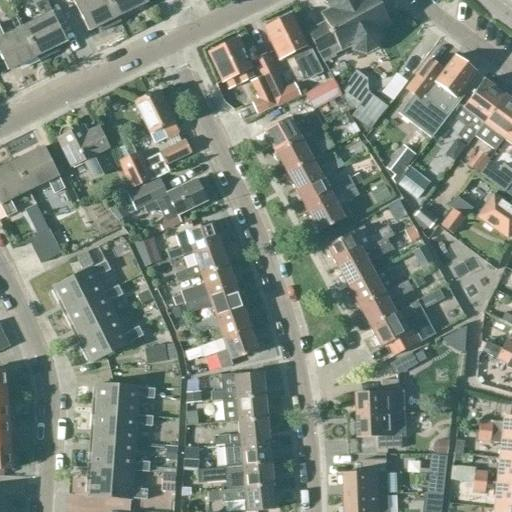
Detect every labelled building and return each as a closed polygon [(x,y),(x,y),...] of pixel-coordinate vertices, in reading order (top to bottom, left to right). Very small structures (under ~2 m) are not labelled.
[(88,32),(117,18),(108,0),(72,0),(74,3),(88,32)] [(108,0),(117,18),(146,4),(144,0),(108,0)] [(384,15),(393,11),(387,0),(330,0),(329,6),(332,11),(321,17),(325,24),(307,35),(317,54),(329,48),(333,56),(351,46),(353,52),(365,55),(376,49),(380,37),(377,32),(390,25),(384,15)] [(43,19),(23,28),(38,57),(68,43),(53,14),(52,14),(46,1),(36,6),(43,19)] [(266,28),(264,29),(279,61),(290,55),(304,83),(322,74),(320,69),(310,48),(306,50),(290,16),(279,22),(278,19),(265,26),(266,28)] [(0,57),(8,72),(38,57),(23,28),(3,38),(0,31),(0,57)] [(223,83),(251,70),(237,40),(209,53),(223,83)] [(282,91),(265,55),(254,60),(277,107),(299,96),(294,85),(282,91)] [(399,115),(423,133),(431,140),(459,102),(455,99),(475,73),(455,57),(444,71),(428,59),(405,90),(413,96),(399,115)] [(275,107),(262,77),(250,83),(258,100),(251,104),(257,116),(275,107)] [(307,94),(305,95),(313,109),(340,95),(333,80),(329,83),(307,94)] [(484,83),(456,122),(464,128),(456,137),(468,146),(475,136),(476,136),(504,98),(495,91),(495,90),(494,87),(492,85),(489,83),(486,83),(485,84),(484,83)] [(134,104),(150,136),(155,145),(178,134),(158,92),(134,104)] [(504,98),(476,136),(487,144),(488,144),(497,150),(504,141),(505,141),(511,131),(511,99),(510,98),(507,98),(505,99),(504,98)] [(275,154),(300,140),(322,128),(316,116),(309,120),(309,121),(294,129),(289,119),(264,133),(275,154)] [(60,138),(61,140),(58,141),(71,167),(84,161),(92,178),(115,167),(97,131),(85,137),(82,129),(72,134),(71,132),(69,130),(65,129),(62,131),(60,134),(60,138)] [(306,151),(300,140),(275,154),(285,173),(310,160),(331,148),(327,140),(315,147),(314,146),(306,151)] [(442,140),(422,158),(431,168),(452,150),(442,140)] [(483,164),(490,146),(479,141),(471,159),(483,164)] [(137,154),(118,163),(132,190),(149,181),(150,183),(159,178),(169,173),(166,166),(191,154),(185,142),(170,149),(141,163),(137,154)] [(441,204),(467,154),(457,148),(440,180),(435,177),(425,195),(441,204)] [(44,149),(14,163),(28,191),(47,181),(54,195),(63,190),(58,177),(44,149)] [(296,193),(332,174),(342,168),(338,160),(317,172),(310,160),(285,173),(296,193)] [(28,191),(14,163),(0,169),(0,205),(0,206),(6,218),(15,213),(9,200),(28,191)] [(491,181),(504,191),(511,180),(511,172),(502,165),(491,181)] [(399,186),(399,185),(417,199),(431,183),(411,168),(399,186)] [(332,174),(296,193),(307,213),(332,200),(340,195),(340,194),(352,187),(362,182),(357,175),(349,180),(348,178),(338,183),(332,174)] [(132,192),(127,194),(136,211),(142,208),(145,214),(159,208),(165,222),(158,226),(162,232),(180,223),(177,217),(206,203),(196,181),(167,195),(159,178),(150,183),(132,192)] [(357,196),(352,187),(340,194),(340,195),(345,203),(357,196)] [(511,210),(493,196),(477,218),(506,239),(511,231),(511,210)] [(344,220),(332,200),(307,213),(318,234),(344,220)] [(436,221),(421,208),(413,218),(429,230),(436,221)] [(454,211),(442,227),(453,236),(465,219),(454,211)] [(28,240),(34,253),(55,242),(49,230),(47,231),(43,221),(32,226),(37,236),(28,240)] [(180,249),(167,254),(170,263),(193,255),(220,245),(217,236),(220,233),(217,224),(212,224),(212,223),(175,236),(180,249)] [(415,226),(405,232),(412,244),(421,240),(415,226)] [(325,249),(336,269),(386,242),(393,238),(387,227),(368,237),(363,228),(357,232),(354,227),(342,234),(344,238),(325,249)] [(159,264),(149,239),(135,245),(145,270),(151,268),(159,264)] [(61,254),(55,242),(34,253),(40,265),(61,254)] [(347,289),(372,276),(367,265),(391,252),(386,242),(361,256),(336,269),(347,289)] [(197,267),(174,275),(177,284),(227,266),(224,257),(226,254),(224,247),(220,246),(220,245),(193,255),(197,267)] [(52,292),(63,314),(104,294),(95,277),(100,275),(101,276),(110,271),(106,262),(91,269),(92,270),(54,288),(55,291),(52,292)] [(185,305),(235,288),(231,278),(234,275),(231,268),(228,267),(227,266),(200,276),(204,286),(194,289),(195,292),(182,297),(185,305)] [(358,309),(396,288),(385,269),(372,276),(347,289),(358,309)] [(407,282),(413,292),(425,284),(420,275),(407,282)] [(369,330),(394,315),(388,305),(411,292),(406,283),(396,288),(358,309),(369,330)] [(118,287),(104,294),(63,314),(75,339),(116,319),(107,302),(112,299),(113,301),(123,296),(118,287)] [(211,307),(215,319),(242,310),(242,309),(244,306),(242,299),(238,298),(235,288),(185,305),(188,315),(211,307)] [(394,315),(369,330),(380,350),(387,346),(393,357),(420,343),(413,330),(418,328),(413,316),(428,308),(423,299),(394,315)] [(242,310),(192,327),(195,335),(209,331),(210,333),(219,330),(223,340),(250,331),(252,328),(249,320),(246,320),(242,310)] [(116,319),(75,339),(86,362),(90,361),(91,363),(128,345),(128,344),(143,337),(138,328),(128,333),(129,335),(124,337),(116,319)] [(257,353),(250,331),(223,340),(185,353),(188,362),(203,357),(223,350),(223,352),(215,355),(220,370),(229,367),(228,363),(257,353)] [(0,351),(8,348),(2,335),(0,336),(0,351)] [(146,336),(146,350),(167,349),(166,336),(146,336)] [(486,343),(482,352),(497,360),(500,352),(501,351),(501,350),(486,343)] [(501,350),(501,351),(511,356),(511,354),(511,345),(505,343),(504,344),(501,350)] [(500,352),(497,360),(507,365),(511,356),(501,351),(500,352)] [(426,360),(422,352),(411,358),(410,355),(389,366),(395,377),(416,366),(426,360)] [(5,372),(0,372),(0,396),(7,396),(6,386),(9,386),(8,375),(5,375),(5,372)] [(235,400),(264,398),(262,375),(233,377),(223,378),(224,392),(210,394),(211,403),(222,402),(235,400)] [(354,417),(404,415),(403,392),(398,392),(398,381),(381,382),(382,394),(353,395),(354,417)] [(94,388),(92,413),(137,417),(138,398),(144,398),(144,400),(155,401),(155,391),(139,390),(139,389),(98,386),(98,388),(94,388)] [(186,394),(186,404),(200,403),(200,396),(197,393),(186,394)] [(0,421),(9,421),(9,418),(11,418),(10,408),(7,408),(7,396),(0,396),(0,421)] [(264,398),(235,400),(222,402),(224,424),(237,423),(266,420),(264,398)] [(187,426),(201,426),(200,411),(187,411),(187,426)] [(153,418),(137,417),(92,413),(89,441),(134,445),(136,425),(141,426),(141,427),(152,428),(153,418)] [(405,438),(404,415),(354,417),(355,439),(376,438),(377,451),(400,450),(399,438),(405,438)] [(479,424),(478,432),(502,435),(501,441),(511,442),(511,419),(504,419),(503,424),(490,422),(490,426),(479,424)] [(268,443),(266,420),(237,423),(238,437),(215,439),(215,447),(224,447),(268,443)] [(0,446),(10,445),(9,434),(12,434),(11,424),(9,424),(9,421),(0,421),(0,446)] [(502,435),(478,432),(477,442),(501,445),(499,464),(511,464),(511,442),(501,441),(502,435)] [(87,469),(132,473),(148,474),(149,464),(138,463),(138,465),(133,464),(134,445),(89,441),(87,469)] [(270,466),(268,443),(224,447),(226,469),(241,468),(270,466)] [(11,457),(10,445),(0,446),(0,470),(12,470),(12,465),(14,465),(13,457),(11,457)] [(197,451),(183,450),(182,471),(196,472),(197,451)] [(341,475),(342,498),(378,496),(386,496),(386,474),(385,461),(361,462),(361,474),(341,475)] [(511,464),(499,464),(496,486),(511,487),(511,464)] [(243,491),(272,489),(270,466),(241,468),(226,469),(204,471),(200,472),(197,472),(198,484),(225,482),(226,492),(243,491)] [(458,482),(484,485),(485,475),(474,474),(474,469),(456,467),(456,468),(451,467),(451,481),(458,482)] [(132,473),(87,469),(85,494),(89,494),(88,497),(130,501),(130,500),(146,502),(147,491),(136,491),(136,492),(131,492),(132,473)] [(430,481),(429,495),(442,496),(443,483),(430,481)] [(484,485),(458,482),(457,495),(471,496),(472,494),(483,495),(484,485)] [(511,487),(496,486),(494,509),(511,510),(511,487)] [(243,491),(226,492),(219,493),(207,494),(208,503),(220,502),(220,504),(244,502),(244,511),(266,511),(274,511),(272,489),(243,491)] [(386,511),(386,496),(378,496),(342,498),(342,511),(386,511)]
